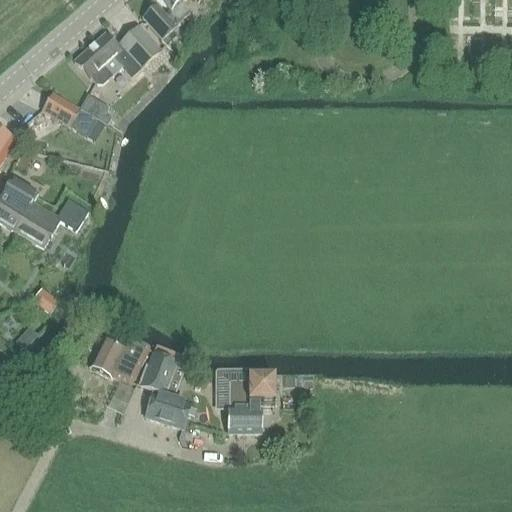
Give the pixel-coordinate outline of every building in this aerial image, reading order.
[(191,16),(181,5),(186,0),(155,0),(160,5),(142,21),(161,42),(191,16)] [(89,83),(90,82),(99,92),(112,80),(112,79),(121,71),(131,82),(160,55),(137,30),(118,47),(122,51),(120,54),(104,37),(73,65),(89,83)] [(69,131),(80,114),(52,97),(41,115),(69,131)] [(0,226),(15,236),(37,198),(12,181),(6,191),(2,188),(0,190),(0,226)] [(57,221),(33,207),(15,236),(42,252),(59,225),(76,235),(88,216),(67,204),(57,221)] [(41,294),(32,305),(48,317),(57,306),(41,294)] [(129,392),(149,353),(130,344),(125,355),(103,344),(89,372),(129,392)] [(161,400),(152,397),(144,422),(182,433),(189,409),(173,403),(175,396),(166,393),(176,367),(152,358),(141,390),(162,399),(161,400)] [(229,413),(228,413),(228,438),(260,438),(260,413),(259,413),(259,407),(274,408),(274,382),(248,382),(248,388),(230,388),(229,413)]
